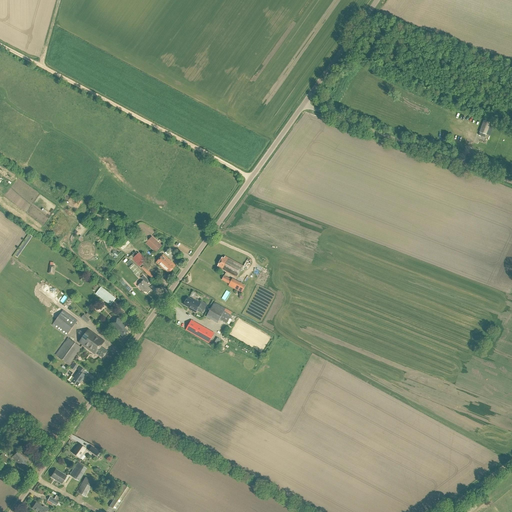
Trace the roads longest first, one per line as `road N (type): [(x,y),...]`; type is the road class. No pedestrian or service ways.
road 1 (tertiary): [(10,511),(250,177)]
road 2 (track): [(40,65),(250,177)]
road 3 (unclassified): [(511,181),(302,104)]
road 4 (tertiary): [(376,0),(302,104)]
